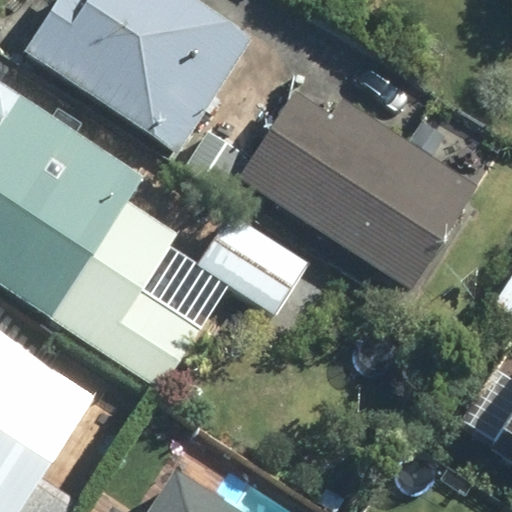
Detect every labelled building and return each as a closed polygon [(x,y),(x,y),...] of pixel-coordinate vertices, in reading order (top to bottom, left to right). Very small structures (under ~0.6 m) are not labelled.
[(82,0),(78,7),(66,0),(56,0),(13,67),(169,166),(244,48),(169,0),(82,0)] [(117,217),(135,189),(0,102),(0,304),(149,399),(189,336),(133,300),(166,249),(117,217)] [(324,131),(281,104),(226,191),(407,304),(473,198),(336,112),(324,131)] [(222,219),(186,273),(263,325),(300,270),(222,219)] [(511,278),(507,275),(486,309),(511,325),(511,278)] [(22,511),(87,410),(0,355),(0,511),(22,511)] [(511,391),(488,376),(453,429),(511,468),(511,391)] [(193,511),(158,490),(144,511),(193,511)]
